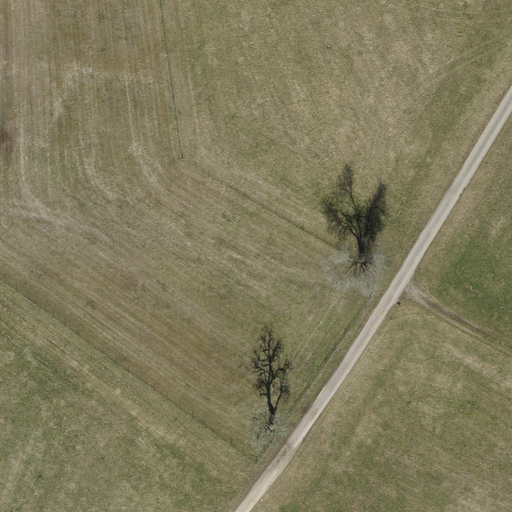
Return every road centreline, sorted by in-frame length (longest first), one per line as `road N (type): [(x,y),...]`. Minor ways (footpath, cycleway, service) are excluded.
road 1 (track): [(0,217),(394,291),(511,349)]
road 2 (track): [(511,103),(365,338),(240,511)]
